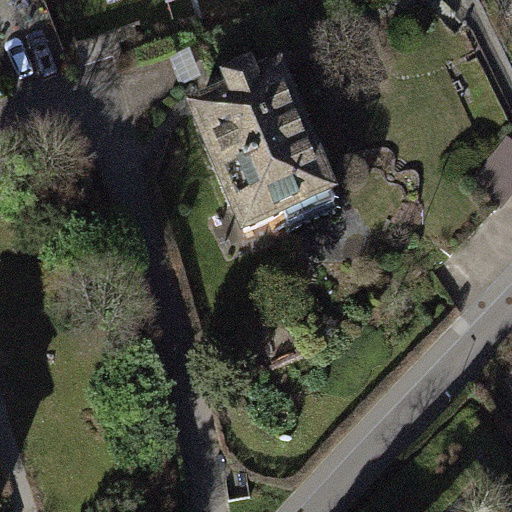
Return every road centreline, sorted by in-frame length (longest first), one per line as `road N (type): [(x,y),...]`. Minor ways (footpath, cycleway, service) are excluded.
road 1 (residential): [(0,131),(103,113),(190,388),(214,511)]
road 2 (residential): [(322,511),(511,308)]
